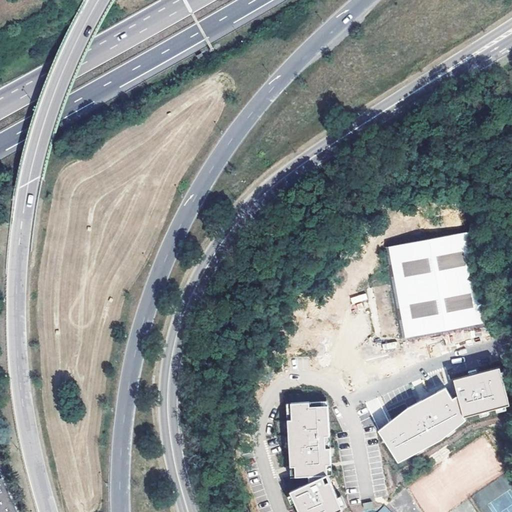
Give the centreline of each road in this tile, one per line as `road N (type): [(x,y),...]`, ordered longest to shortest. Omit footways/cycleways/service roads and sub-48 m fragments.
road 1 (secondary): [(188,511),(171,440),(169,376),(180,321),(217,249),(276,183),(511,30)]
road 2 (motorway): [(121,511),(130,375),(181,222),(263,98),(366,0)]
road 3 (primary): [(99,0),(42,129),(18,254),(20,388),(48,511)]
road 4 (motorway): [(0,143),(254,0)]
road 5 (motorway): [(195,0),(0,107)]
